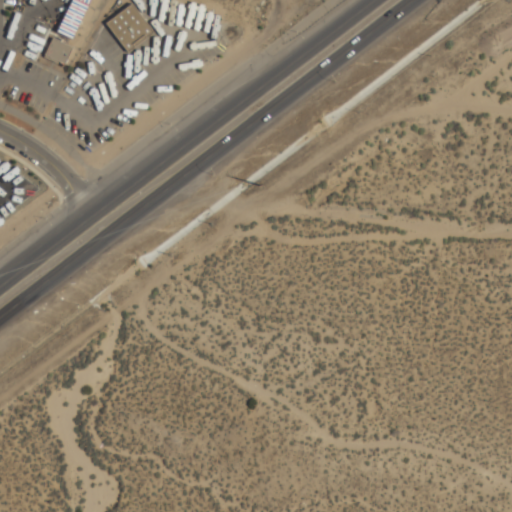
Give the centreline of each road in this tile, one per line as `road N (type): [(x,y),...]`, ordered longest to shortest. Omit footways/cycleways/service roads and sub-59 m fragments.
road 1 (primary): [(0,322),(415,0)]
road 2 (primary): [(370,0),(0,285)]
road 3 (residential): [(0,131),(53,167),(92,215)]
